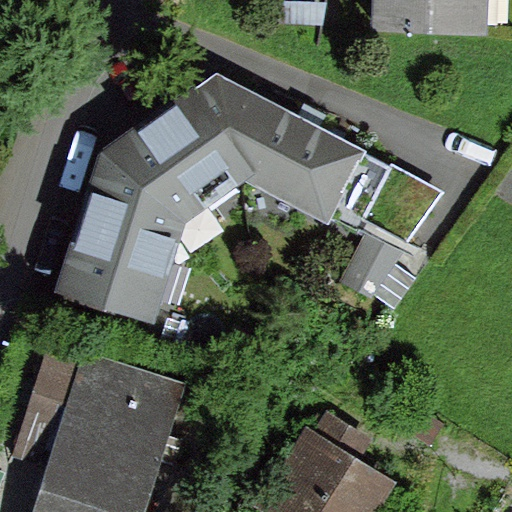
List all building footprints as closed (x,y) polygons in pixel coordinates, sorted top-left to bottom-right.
[(378,0),(377,27),(481,31),(482,0),(378,0)] [(280,3),(279,22),(320,24),(324,5),(280,3)] [(0,14),(0,42),(10,18),(0,14)] [(213,81),(107,156),(123,179),(107,190),(104,186),(96,192),(67,283),(144,308),(142,304),(164,235),(168,233),(160,226),(240,169),(356,230),(361,219),(371,224),(361,244),(393,259),(439,194),(295,118),(292,123),(213,81)] [(45,353),(12,455),(32,461),(39,457),(49,428),(58,429),(31,511),(142,511),(184,382),(84,349),(79,364),(45,353)] [(386,418),(430,445),(443,423),(400,396),(386,418)] [(293,474),(273,507),(280,511),(368,511),(387,483),(341,453),(354,433),(328,416),(326,420),(318,415),(285,469),(293,474)]
